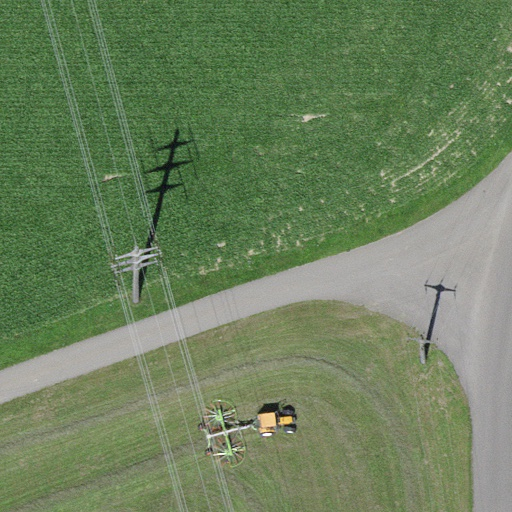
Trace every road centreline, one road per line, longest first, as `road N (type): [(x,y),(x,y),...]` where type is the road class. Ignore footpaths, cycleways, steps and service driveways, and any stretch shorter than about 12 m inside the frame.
road 1 (track): [(511,212),(0,385)]
road 2 (unclassified): [(499,511),(501,301),(511,266)]
